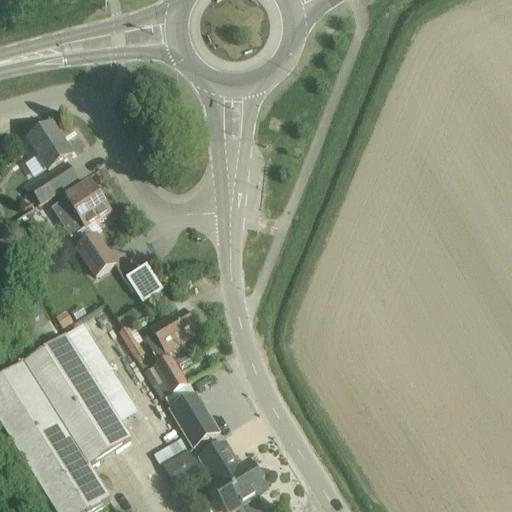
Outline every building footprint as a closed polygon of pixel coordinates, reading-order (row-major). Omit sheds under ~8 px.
[(23,134),(49,174),(73,158),(52,127),(47,131),(41,122),(23,134)] [(43,203),(77,182),(67,165),(32,186),(43,203)] [(90,185),(73,196),(66,201),(87,232),(111,216),(90,185)] [(48,208),(54,217),(61,212),(55,203),(48,208)] [(94,281),(116,267),(97,238),(76,252),(94,281)] [(152,265),(128,279),(144,306),(168,292),(152,265)] [(38,277),(30,282),(36,291),(44,287),(38,277)] [(27,351),(55,334),(36,304),(9,320),(27,351)] [(82,308),(71,314),(76,322),(86,315),(82,308)] [(119,321),(125,332),(130,328),(129,327),(143,318),(138,310),(119,321)] [(67,315),(56,321),(63,333),(74,326),(67,315)] [(162,403),(170,398),(187,388),(168,356),(198,337),(184,315),(151,335),(154,339),(146,343),(160,365),(155,373),(165,389),(156,394),(162,403)] [(49,352),(0,383),(0,426),(53,511),(100,511),(111,506),(89,472),(131,445),(120,429),(120,428),(66,341),(65,342),(61,335),(45,346),(49,352)] [(172,413),(195,451),(218,436),(196,399),(172,413)] [(187,452),(181,443),(154,459),(160,468),(187,452)] [(226,511),(236,511),(267,494),(250,465),(239,471),(225,447),(201,461),(215,485),(212,487),(226,511)] [(178,493),(203,479),(189,454),(164,468),(178,493)]
